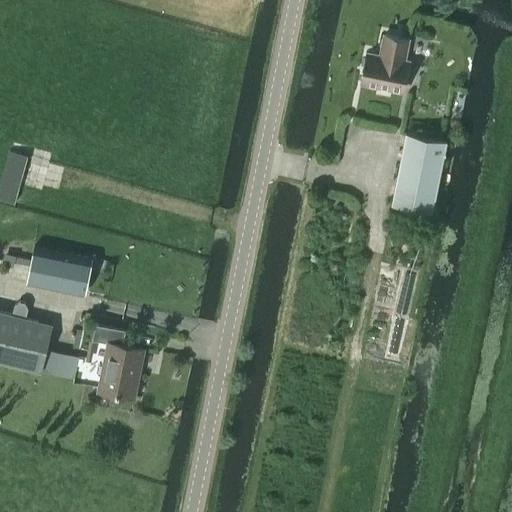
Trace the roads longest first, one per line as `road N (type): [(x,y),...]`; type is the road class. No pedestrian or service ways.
road 1 (tertiary): [(192,511),(292,0)]
road 2 (track): [(322,511),(379,207),(356,180),(261,162)]
